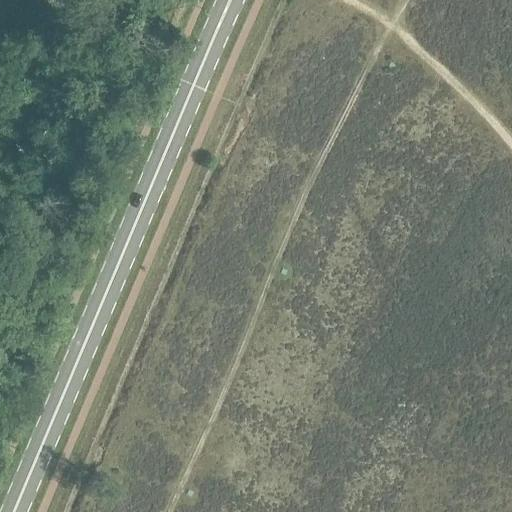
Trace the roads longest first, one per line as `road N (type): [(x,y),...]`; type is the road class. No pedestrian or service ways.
road 1 (secondary): [(16,511),(230,0)]
road 2 (track): [(337,0),(467,103),(511,154)]
